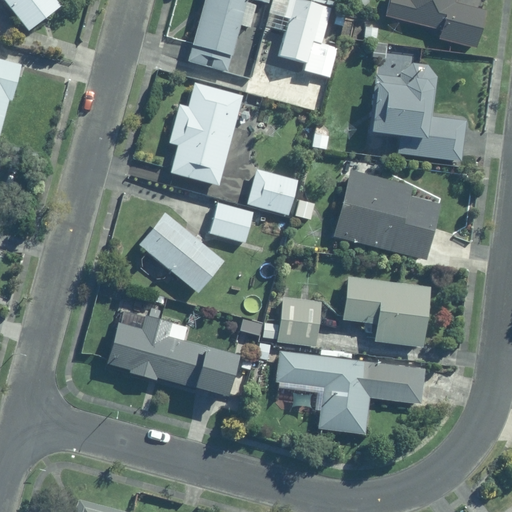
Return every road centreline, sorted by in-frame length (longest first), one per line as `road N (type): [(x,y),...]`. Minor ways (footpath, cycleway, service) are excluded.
road 1 (residential): [(15,414),(306,506),(392,497),(444,449),(485,355),(511,138)]
road 2 (residential): [(15,414),(122,0)]
